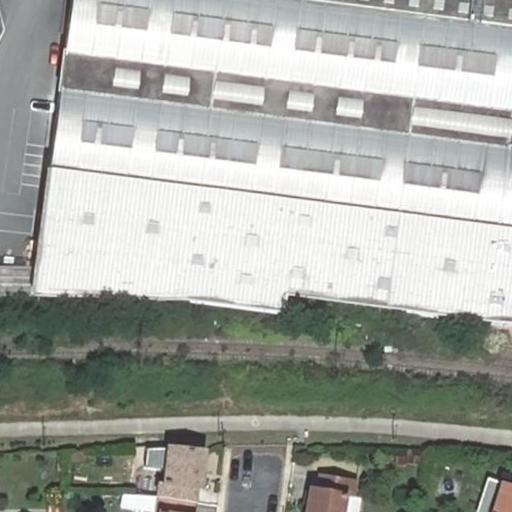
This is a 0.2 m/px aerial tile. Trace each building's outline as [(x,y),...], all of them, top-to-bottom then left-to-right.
[(511,0),(319,0),(320,1),(310,0),(68,0),(62,49),(57,91),(48,173),(34,285),(183,302),(284,313),(286,297),(511,325),(511,0)] [(205,452),(168,448),(164,485),(156,484),(154,499),(194,504),(196,489),(199,489),(205,452)] [(313,487),(308,511),(346,511),(349,495),(359,497),(362,481),(323,473),(319,488),(313,487)] [(511,511),(511,488),(502,485),(493,511),(511,511)] [(349,495),(346,511),(363,511),(366,498),(359,497),(349,495)] [(192,511),(194,504),(154,499),(152,511),(192,511)]
